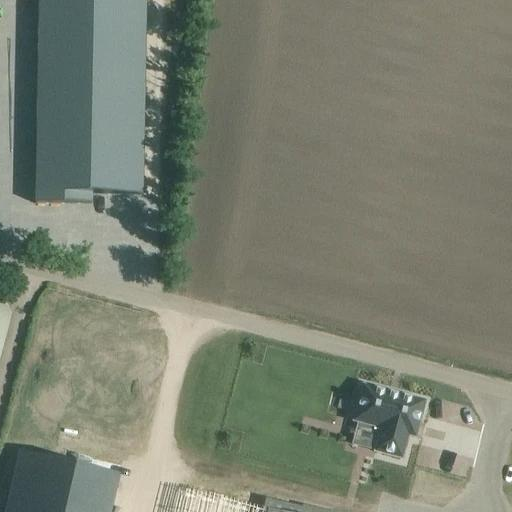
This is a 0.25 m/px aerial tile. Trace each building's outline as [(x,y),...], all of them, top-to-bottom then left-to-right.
[(28,172),(27,194),(84,195),(84,175),(145,176),(148,0),(33,0),(31,172),(28,172)] [(9,314),(0,298),(0,351),(4,333),(9,314)] [(311,371),(298,436),(288,434),(282,460),(323,468),(342,378),(311,371)] [(363,388),(354,423),(381,430),(375,454),(402,460),(408,437),(415,439),(424,403),(363,388)] [(18,454),(9,495),(81,511),(106,511),(114,477),(18,454)] [(178,472),(168,511),(254,511),(259,491),(178,472)] [(266,511),(322,511),(303,507),(302,509),(269,501),(266,511)]
